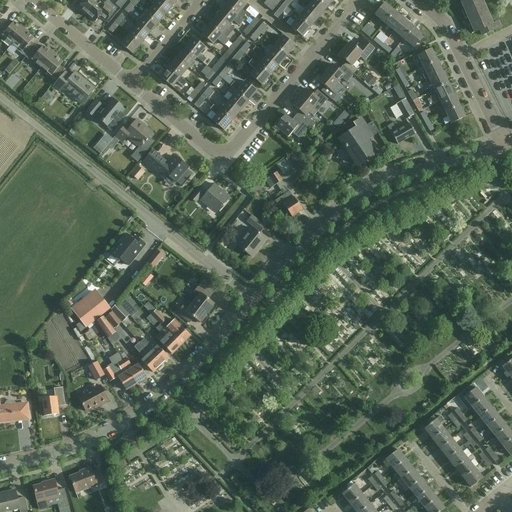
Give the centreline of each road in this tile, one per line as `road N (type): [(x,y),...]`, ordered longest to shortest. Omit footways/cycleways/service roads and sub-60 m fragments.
road 1 (unclassified): [(254,300),(0,98)]
road 2 (residential): [(254,300),(132,418),(98,438),(0,468)]
road 3 (residential): [(503,144),(354,197),(254,300)]
road 4 (residential): [(225,151),(356,0)]
road 5 (residential): [(503,144),(451,35),(416,0)]
road 6 (residential): [(129,81),(30,0)]
road 7 (residential): [(225,151),(213,150),(129,81)]
